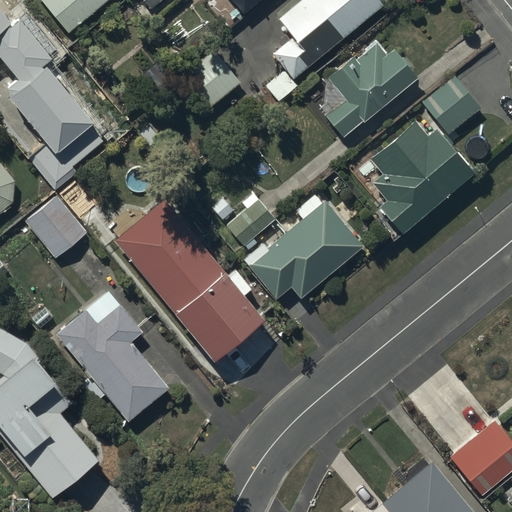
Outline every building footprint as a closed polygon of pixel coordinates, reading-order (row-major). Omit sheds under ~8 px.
[(103,0),(40,0),(67,31),(103,0)] [(125,0),(147,26),(178,0),(125,0)] [(230,0),(242,13),(257,0),(230,0)] [(295,0),(276,16),(291,34),(271,51),(291,76),(381,2),(378,0),(295,0)] [(355,59),(351,55),(326,75),(344,97),(324,113),(342,135),(415,75),(391,47),(384,52),(375,41),(355,59)] [(206,107),(239,81),(212,48),(180,75),(206,107)] [(479,107),(452,74),(420,100),(447,133),(479,107)] [(481,115),(460,133),(471,145),(492,126),(481,115)] [(473,171),(435,127),(425,135),(412,119),(368,157),(380,171),(369,181),(384,197),(375,205),(400,233),(473,171)] [(67,141),(41,163),(55,180),(81,157),(67,141)] [(0,209),(11,201),(12,178),(0,162),(0,209)] [(55,193),(85,230),(103,215),(72,176),(54,190),(56,192),(55,193)] [(85,230),(55,193),(23,218),(53,256),(58,251),(60,255),(83,237),(80,234),(85,230)] [(163,197),(111,238),(211,358),(262,317),(241,292),(249,285),(234,267),(226,273),(163,197)] [(274,217),(256,198),(225,225),(243,244),(274,217)] [(361,245),(323,199),(266,247),(262,242),(243,258),(275,297),(290,285),(299,296),(361,245)] [(106,288),(55,331),(89,375),(81,382),(95,400),(104,393),(125,420),(167,388),(159,377),(163,374),(155,363),(150,368),(128,340),(140,330),(118,301),(117,302),(106,288)] [(0,371),(2,372),(0,374),(0,434),(50,495),(95,456),(57,411),(70,400),(34,356),(36,354),(25,341),(0,326),(0,371)] [(511,467),(511,441),(493,418),(448,455),(481,494),(511,467)] [(379,500),(388,511),(474,511),(430,458),(379,500)] [(388,511),(379,500),(364,511),(388,511)]
